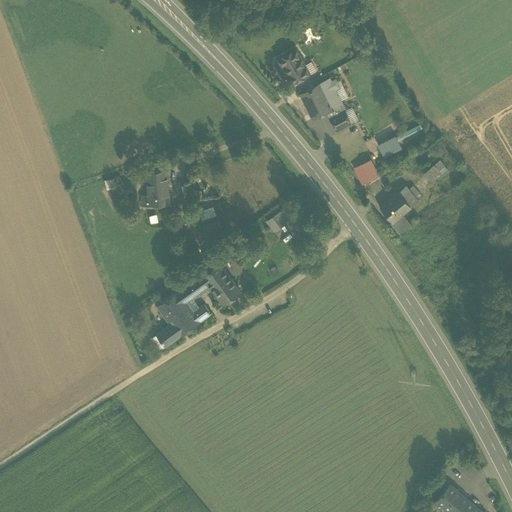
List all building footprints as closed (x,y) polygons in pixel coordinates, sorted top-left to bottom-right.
[(295,49),(276,59),(290,85),(310,75),(309,74),(304,65),(295,49)] [(310,62),(304,65),(309,74),(315,71),(310,62)] [(329,79),(326,80),(338,105),(341,104),(334,89),(338,87),(335,80),(330,82),(329,79)] [(325,112),(338,105),(326,80),(299,94),(311,119),(325,112)] [(351,124),(341,104),(338,105),(325,112),(335,132),(351,124)] [(381,155),(399,147),(393,134),(375,143),(381,155)] [(370,160),(354,168),(362,184),(378,176),(370,160)] [(433,165),(422,173),(428,182),(440,174),(433,165)] [(169,203),(165,169),(144,172),(146,183),(147,195),(148,205),(169,203)] [(410,207),(417,201),(408,189),(405,186),(398,192),(410,207)] [(411,186),(408,189),(417,201),(421,197),(411,186)] [(404,212),(410,207),(398,192),(391,197),(404,212)] [(379,207),(392,222),(400,215),(404,212),(391,197),(379,207)] [(302,211),(294,200),(274,214),(282,225),(302,211)] [(409,226),(400,215),(392,222),(391,223),(399,233),(409,226)] [(218,261),(194,278),(202,290),(208,286),(222,305),(240,292),(218,261)] [(185,302),(202,290),(194,278),(156,306),(164,318),(185,302)] [(169,325),(178,337),(210,314),(203,305),(193,312),(185,302),(164,318),(169,325)] [(156,335),(164,347),(178,337),(169,325),(156,335)] [(160,350),(164,347),(156,335),(151,338),(160,350)] [(449,484),(435,502),(446,511),(466,511),(473,504),(449,484)]
